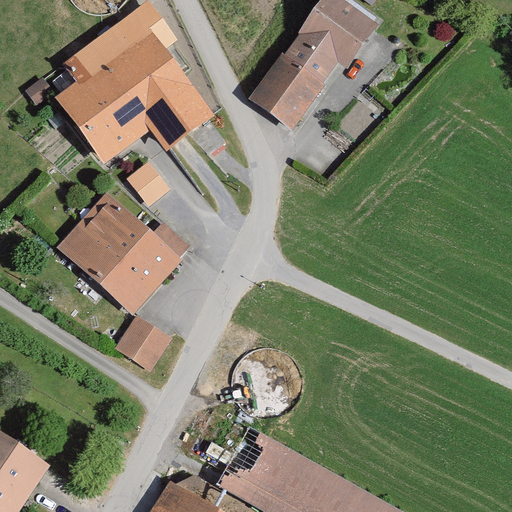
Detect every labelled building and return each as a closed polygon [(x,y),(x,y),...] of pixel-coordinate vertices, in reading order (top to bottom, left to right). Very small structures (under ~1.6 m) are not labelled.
[(378,28),(337,0),(325,0),(252,103),(293,135),(338,67),(348,73),(378,28)] [(146,6),(75,60),(89,78),(63,97),(106,154),(151,121),(168,144),(209,113),(159,47),(170,39),(146,6)] [(49,74),(28,90),(39,105),(61,89),(49,74)] [(149,206),(172,187),(150,159),(126,177),(149,206)] [(109,194),(61,244),(132,311),(180,260),(178,257),(187,247),(163,225),(153,236),(109,194)] [(169,337),(133,315),(114,346),(150,368),(169,337)] [(397,511),(260,433),(229,487),(271,511),(397,511)] [(0,436),(0,511),(20,511),(49,470),(0,436)] [(225,511),(162,473),(137,511),(225,511)]
